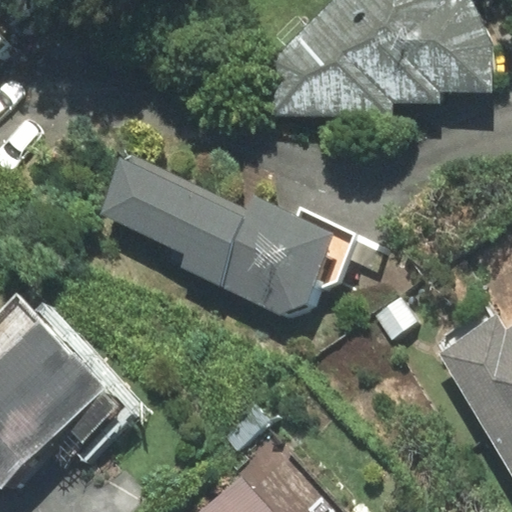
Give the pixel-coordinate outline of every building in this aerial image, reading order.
[(332,0),(227,103),(278,112),(389,116),(389,97),(437,100),(437,87),(490,91),(493,46),(470,0),(332,0)] [(124,156),(98,215),(185,253),(178,268),(279,313),(308,304),(315,285),(324,288),(337,280),(357,234),(300,208),(296,218),(246,196),(241,208),(124,156)] [(130,412),(14,298),(0,312),(0,477),(3,481),(54,429),(84,458),(130,412)] [(494,318),(437,353),(511,475),(511,331),(505,336),(494,318)] [(262,511),(238,486),(210,511),(262,511)]
